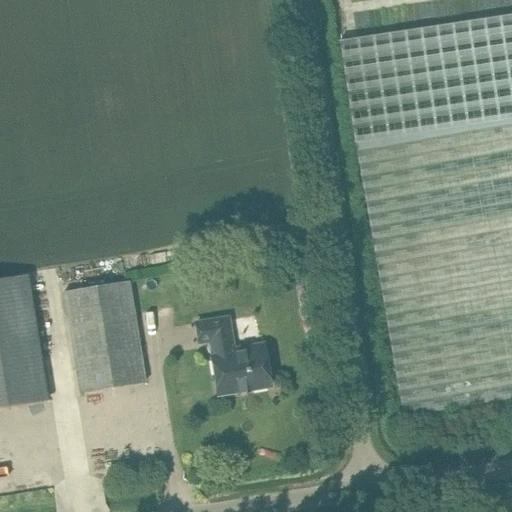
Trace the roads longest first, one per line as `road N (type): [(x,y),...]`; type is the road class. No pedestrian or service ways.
road 1 (unclassified): [(372,490),(287,0)]
road 2 (unclassified): [(511,467),(372,490)]
road 3 (unclassified): [(372,490),(239,511)]
